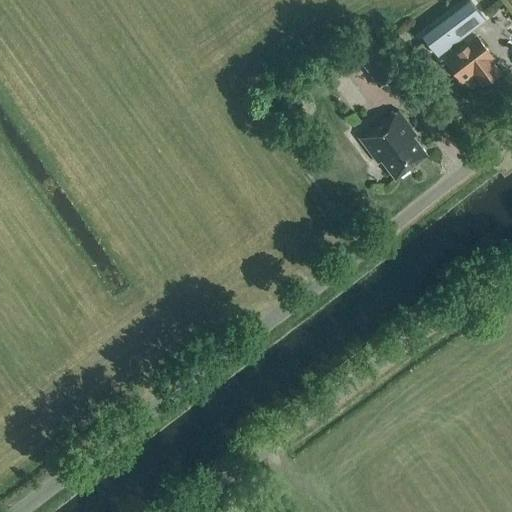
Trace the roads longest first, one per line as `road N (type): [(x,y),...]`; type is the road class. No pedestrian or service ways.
road 1 (unclassified): [(21,511),(511,136)]
road 2 (unclassified): [(179,511),(447,314),(511,279)]
